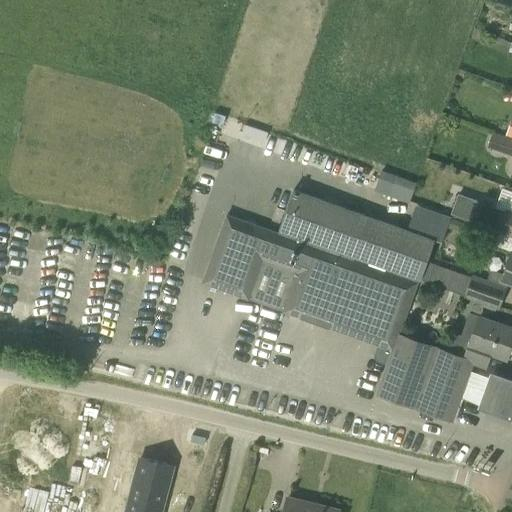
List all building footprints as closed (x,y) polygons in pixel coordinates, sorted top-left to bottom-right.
[(243,140),(274,151),(280,134),(249,123),(243,140)] [(511,155),(511,138),(493,132),(488,147),(511,155)] [(374,191),(387,196),(410,204),(417,183),(395,175),(382,170),(374,191)] [(345,253),(420,279),(428,282),(499,308),(508,281),(511,282),(511,250),(503,275),(490,270),(486,282),(435,264),(427,260),(434,240),(359,213),(293,188),(278,230),(345,253)] [(461,217),(468,197),(458,193),(451,214),(461,217)] [(496,212),(493,220),(501,223),(498,233),(511,237),(511,205),(510,211),(505,209),(503,215),(496,212)] [(202,283),(239,295),(378,345),(374,355),(377,361),(387,364),(377,394),(452,420),(474,360),(447,351),(399,334),(417,282),(280,234),(226,214),(202,283)] [(482,349),(493,353),(506,358),(511,341),(511,326),(469,312),(461,334),(454,332),(447,351),(474,360),(477,362),(482,349)] [(511,377),(493,372),(482,406),(511,416),(511,377)] [(25,420),(18,451),(61,461),(68,429),(25,420)] [(141,457),(130,499),(162,507),(172,465),(141,457)] [(337,511),(338,510),(288,498),(283,511),(337,511)] [(130,499),(126,511),(160,511),(162,507),(130,499)]
